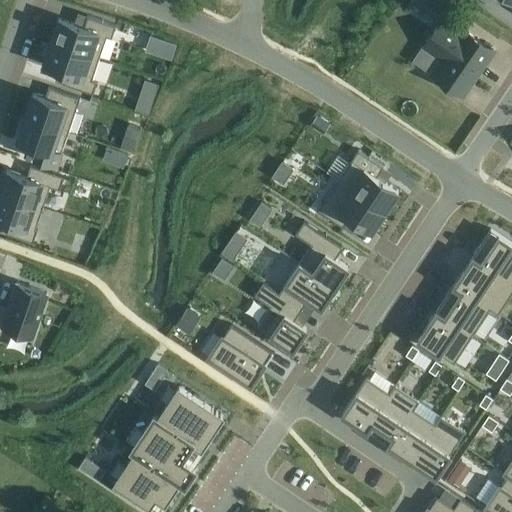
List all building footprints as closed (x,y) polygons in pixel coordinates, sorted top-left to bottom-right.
[(447,0),(412,0),(438,18),(449,1),(447,0)] [(59,18),(51,40),(99,57),(106,35),(111,37),(116,24),(87,15),(83,26),(59,18)] [(458,93),(490,49),(463,30),(460,34),(441,20),(424,44),(444,59),(433,74),(458,93)] [(151,35),(146,49),(170,57),(175,44),(151,35)] [(51,40),(43,63),(67,72),(64,83),(92,93),(97,80),(92,78),(99,57),(51,40)] [(499,41),(495,47),(505,54),(510,47),(503,42),(502,43),(499,41)] [(33,93),(25,116),(68,131),(80,97),(48,86),(44,97),(33,93)] [(140,93),(135,109),(148,113),(153,98),(140,93)] [(25,116),(17,139),(29,143),(25,154),(56,165),(68,131),(25,116)] [(106,145),(102,159),(122,166),(127,152),(106,145)] [(337,179),(384,210),(398,190),(376,175),(383,166),(358,149),(337,179)] [(7,169),(0,189),(0,192),(42,206),(49,185),(59,189),(63,175),(30,164),(26,175),(7,169)] [(337,179),(317,209),(343,226),(349,216),(371,230),(384,210),(337,179)] [(0,192),(0,217),(10,221),(6,233),(33,242),(37,228),(35,228),(42,206),(0,192)] [(260,201),(249,217),(259,224),(270,208),(260,201)] [(303,220),(295,233),(310,243),(298,261),(334,286),(347,266),(334,257),(342,246),(303,220)] [(472,255),(472,256),(511,282),(511,242),(490,228),(472,255)] [(229,241),(222,251),(232,258),(239,247),(229,241)] [(511,282),(472,256),(454,283),(498,313),(511,291),(511,282)] [(278,292),(301,308),(308,297),(321,305),(334,286),(298,261),(278,292)] [(0,333),(3,325),(32,334),(47,292),(16,281),(8,306),(0,303),(0,333)] [(263,281),(254,294),(269,305),(257,324),(292,348),(306,327),(293,319),(301,308),(278,292),(263,281)] [(436,309),(436,310),(472,334),(489,308),(497,313),(498,313),(454,283),(453,284),(436,309)] [(186,308),(175,324),(187,332),(198,316),(186,308)] [(436,310),(417,338),(453,362),(472,334),(436,310)] [(221,336),(207,357),(250,386),(264,364),(263,364),(272,351),(230,324),(222,336),(221,336)] [(405,354),(412,358),(418,348),(411,344),(405,354)] [(498,352),(492,362),(502,369),(508,359),(498,352)] [(428,369),(435,374),(441,364),(435,359),(428,369)] [(157,364),(152,370),(162,377),(167,370),(157,364)] [(152,370),(148,377),(158,383),(162,377),(152,370)] [(451,385),(458,389),(464,379),(457,375),(451,385)] [(342,412),(365,428),(395,384),(394,383),(389,391),(366,376),(342,412)] [(148,377),(143,383),(153,390),(158,383),(148,377)] [(511,381),(506,377),(499,387),(509,394),(511,388),(511,381)] [(133,451),(112,482),(149,506),(155,497),(164,504),(179,482),(185,486),(197,467),(183,458),(193,444),(201,449),(224,414),(178,383),(157,414),(153,411),(128,448),(133,451)] [(395,384),(365,428),(366,429),(366,428),(388,443),(387,443),(388,443),(418,399),(395,384)] [(479,403),(485,408),(492,398),(485,393),(479,403)] [(418,399),(388,443),(411,459),(441,414),(440,414),(434,422),(413,408),(418,400),(418,399)] [(441,414),(411,459),(412,459),(435,474),(464,430),(441,414)] [(489,414),(482,423),(491,429),(497,419),(489,414)] [(85,456),(78,466),(85,471),(91,461),(85,456)] [(511,459),(503,472),(507,475),(511,478),(511,459)] [(91,461),(85,471),(91,475),(98,465),(91,461)] [(98,465),(91,475),(98,480),(105,470),(98,465)] [(454,468),(447,478),(458,485),(464,475),(454,468)] [(498,485),(484,507),(492,511),(511,511),(511,478),(507,475),(499,486),(498,485)] [(427,507),(423,511),(473,511),(477,508),(460,496),(453,506),(436,495),(428,508),(427,507)]
